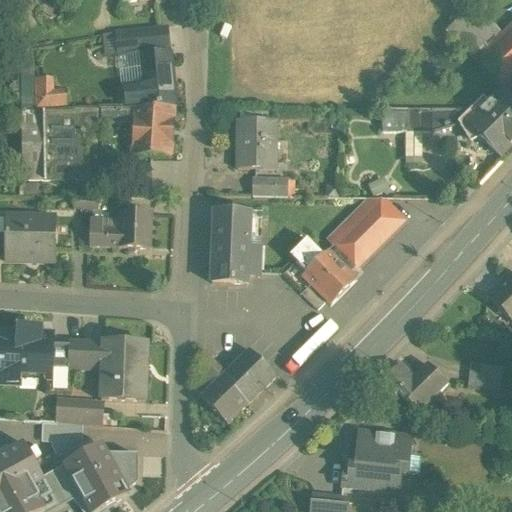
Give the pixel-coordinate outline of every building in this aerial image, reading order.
[(116,55),(141,52),(142,83),(123,85),(123,107),(145,106),(146,111),(174,110),(172,51),(169,27),(115,33),(116,55)] [(511,30),(476,64),(504,93),(506,95),(511,89),(511,30)] [(45,115),(32,115),(31,67),(22,67),(23,117),(24,117),(26,183),(46,183),(45,115)] [(52,79),(32,80),(34,108),(65,106),(64,93),(53,93),(52,79)] [(504,93),(487,110),(483,105),(469,118),(463,112),(435,140),(447,151),(465,133),(472,144),(480,139),(500,160),(511,147),(511,101),(506,95),(504,93)] [(174,110),(146,111),(75,113),(75,114),(45,115),(46,183),(89,182),(88,181),(81,181),(80,138),(83,137),(86,134),(85,133),(86,132),(104,132),(104,125),(134,125),(132,159),(171,159),(174,110)] [(407,112),(382,112),(383,135),(408,135),(407,112)] [(275,124),(239,124),(239,172),(275,172),(275,124)] [(151,176),(128,175),(128,199),(151,199),(151,176)] [(288,183),(253,182),(253,198),(288,198),(288,183)] [(98,200),(73,200),(73,211),(98,211),(98,200)] [(380,202),(333,250),(354,272),(403,224),(381,203),(380,202)] [(152,215),(120,214),(119,223),(91,222),(90,231),(89,246),(89,250),(119,251),(151,252),(152,215)] [(250,216),(216,214),(213,263),(212,286),(248,288),(249,265),(248,265),(250,216)] [(56,219),(6,218),(5,264),(7,264),(7,262),(36,263),(36,264),(55,265),(56,219)] [(90,231),(80,231),(80,246),(89,246),(90,231)] [(357,283),(328,254),(324,259),(307,243),(300,250),(290,260),(307,276),(302,281),(330,309),(357,283)] [(511,282),(491,304),(511,325),(511,282)] [(52,337),(0,335),(0,341),(0,386),(19,387),(19,375),(47,376),(50,376),(52,344),(52,337)] [(70,345),(52,344),(50,376),(47,376),(47,381),(70,382),(70,374),(69,374),(70,345)] [(103,345),(70,344),(70,345),(69,374),(70,374),(102,375),(103,345)] [(147,346),(103,344),(103,345),(102,375),(101,403),(145,405),(147,346)] [(235,367),(224,378),(233,387),(230,390),(248,408),(276,380),(250,353),(235,367)] [(225,356),(214,367),(208,361),(224,378),(235,367),(225,356)] [(224,378),(208,361),(200,369),(216,385),(201,401),(228,428),(248,408),(230,390),(233,387),(224,378)] [(428,367),(414,380),(401,367),(376,392),(389,406),(399,396),(415,413),(421,414),(438,397),(448,388),(428,367)] [(502,370),(471,367),(468,390),(500,393),(502,370)] [(70,382),(47,381),(47,396),(69,397),(70,382)] [(57,410),(37,409),(36,424),(56,426),(57,410)] [(68,411),(57,410),(56,426),(67,427),(68,411)] [(103,414),(68,411),(67,427),(102,429),(103,414)] [(411,441),(359,436),(358,451),(352,450),(349,474),(344,473),(342,491),(343,491),(392,496),(394,474),(408,476),(411,441)] [(104,440),(65,460),(90,511),(91,511),(130,493),(104,440)] [(38,511),(40,511),(12,463),(0,469),(0,504),(2,503),(5,507),(3,508),(4,511),(38,511)] [(341,502),(313,499),(311,511),(347,511),(349,503),(342,502),(343,491),(342,491),(341,502)]
